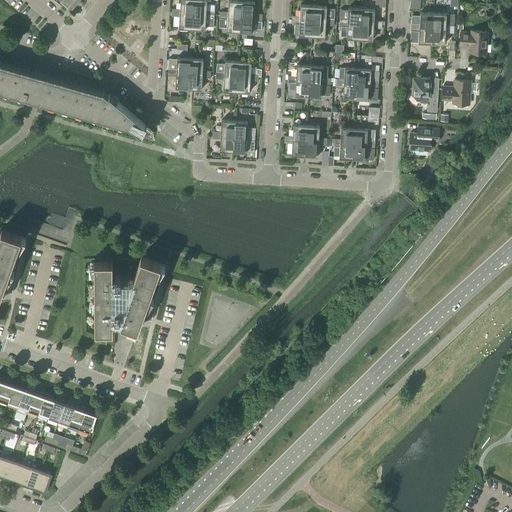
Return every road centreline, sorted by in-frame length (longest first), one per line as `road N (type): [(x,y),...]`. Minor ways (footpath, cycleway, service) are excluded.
road 1 (secondary): [(511,145),(332,355),(178,511)]
road 2 (secondary): [(240,511),(511,255)]
road 3 (residential): [(61,511),(156,418),(158,399),(0,344)]
road 4 (residential): [(269,180),(385,185),(396,63)]
road 5 (residential): [(269,180),(280,0)]
road 6 (residential): [(154,104),(196,141),(205,178),(269,180)]
